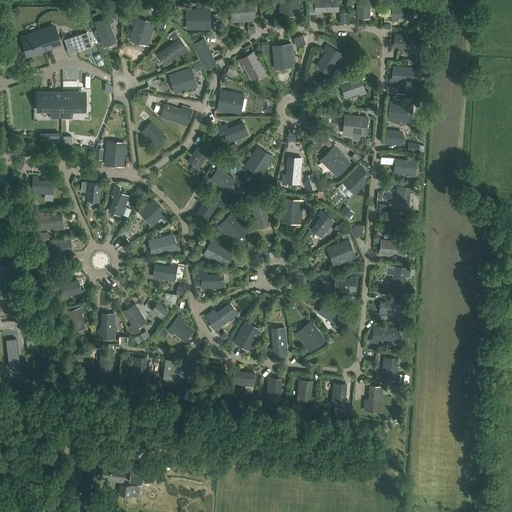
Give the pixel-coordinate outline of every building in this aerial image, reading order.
[(278,0),(279,13),(298,12),(297,0),(278,0)] [(313,0),(314,15),(321,15),(321,12),(336,12),(335,0),(313,0)] [(369,19),(368,0),(349,0),(349,1),(356,1),(356,18),(369,19)] [(255,19),(253,1),(234,3),(235,18),(247,18),(247,20),(255,19)] [(413,20),(414,6),(399,5),(399,2),(392,2),(390,20),(397,21),(398,18),(413,20)] [(189,29),(209,29),(209,10),(189,10),(189,29)] [(103,42),(115,38),(109,23),(113,22),(110,15),(95,21),(103,42)] [(148,42),(153,23),(136,18),(130,37),(148,42)] [(163,29),(166,21),(159,19),(157,27),(163,29)] [(54,26),(23,37),(24,42),(26,46),(29,45),(32,44),(33,47),(35,53),(44,50),(43,49),(47,47),(47,48),(54,46),(53,43),(59,41),(57,35),(54,26)] [(174,41),(179,37),(175,31),(169,34),(174,41)] [(87,32),(76,35),(80,49),(91,45),(87,32)] [(420,53),(420,48),(418,48),(419,36),(394,34),(393,47),(413,48),(413,52),(420,53)] [(183,56),(189,52),(179,39),(158,55),(165,65),(181,53),(183,56)] [(203,39),(194,44),(208,68),(216,63),(203,39)] [(274,66),(292,64),(293,64),(291,44),(272,46),(274,66)] [(339,60),(342,54),(327,44),(323,50),(325,51),(317,64),(328,71),(337,59),(339,60)] [(261,70),(254,57),(256,56),(253,51),(238,59),(241,65),(243,63),(249,74),(255,70),(257,73),(261,70)] [(348,65),(356,58),(352,53),(344,59),(348,65)] [(423,62),(424,55),(416,54),(415,61),(423,62)] [(195,71),(202,69),(199,62),(193,64),(195,71)] [(417,81),(418,68),(393,66),(392,78),(390,78),(389,82),(397,83),(397,79),(417,81)] [(231,77),(235,70),(229,67),(225,73),(231,77)] [(178,91),(197,85),(191,68),(173,74),(178,91)] [(359,96),(366,93),(359,76),(353,78),(354,81),(340,86),(344,99),(358,94),(359,96)] [(41,93),(41,110),(50,110),(50,118),(61,118),(61,91),(56,91),(56,93),(41,93)] [(61,91),(61,118),(73,118),(73,110),(81,110),(81,93),(66,93),(67,91),(61,91)] [(237,110),(240,95),(221,91),(217,109),(225,110),(226,108),(237,110)] [(389,101),(387,120),(407,122),(411,122),(413,103),(409,103),(389,101)] [(181,111),(168,106),(164,117),(186,125),(192,110),(182,107),(181,111)] [(143,118),(150,122),(153,117),(147,113),(143,118)] [(365,136),(367,117),(347,115),(345,134),(365,136)] [(114,127),(117,121),(111,118),(108,124),(114,127)] [(166,140),(164,139),(166,137),(151,123),(143,132),(153,142),(156,139),(162,144),(166,140)] [(246,131),(243,123),(228,128),(227,125),(219,128),(221,133),(225,132),(228,141),(240,137),(239,134),(246,131)] [(398,144),(399,144),(403,141),(404,135),(400,131),(399,131),(387,130),(386,143),(398,144)] [(63,136),(63,144),(71,144),(71,136),(63,136)] [(418,153),(419,143),(409,142),(408,152),(418,153)] [(210,156),(213,152),(199,143),(188,160),(198,167),(207,153),(210,156)] [(219,151),(222,146),(218,143),(214,148),(219,151)] [(123,166),(124,158),(121,157),(123,146),(107,144),(105,164),(123,166)] [(103,159),(104,148),(97,148),(96,159),(103,159)] [(337,176),(350,162),(336,148),(323,162),(337,176)] [(261,176),(272,160),(259,151),(252,160),(250,159),(246,165),(261,176)] [(355,162),(360,156),(356,151),(350,157),(355,162)] [(299,184),(301,158),(288,157),(286,177),(282,176),(282,185),(287,185),(287,183),(299,184)] [(415,177),(416,158),(410,158),(409,160),(394,159),(393,172),(408,174),(408,176),(415,177)] [(227,191),(234,180),(221,171),(223,168),(219,165),(210,179),(227,191)] [(354,193),(366,182),(363,179),(368,174),(360,165),(343,182),(354,193)] [(308,182),(305,183),(307,191),(317,188),(313,174),(306,176),(308,182)] [(52,194),(53,182),(37,181),(37,177),(33,176),(32,193),(52,194)] [(82,190),(87,191),(86,200),(97,201),(99,184),(83,182),(82,190)] [(120,216),(121,216),(128,196),(118,193),(120,189),(114,186),(110,195),(114,197),(108,211),(120,216)] [(143,197),(147,192),(138,186),(132,194),(139,199),(142,196),(143,197)] [(413,193),(413,188),(397,186),(395,207),(407,208),(409,193),(413,193)] [(256,228),(268,225),(269,225),(264,206),(268,205),(266,198),(262,199),(262,201),(251,204),(256,228)] [(154,224),(165,213),(152,199),(140,210),(154,224)] [(207,219),(218,202),(212,199),(209,203),(204,200),(196,213),(207,219)] [(300,221),(302,201),(283,199),(281,219),(300,221)] [(237,215),(243,209),(239,205),(233,210),(237,215)] [(348,218),(354,212),(346,205),(340,211),(348,218)] [(320,237),(333,221),(320,210),(317,214),(320,217),(310,229),(320,237)] [(232,240),(246,227),(231,212),(218,226),(232,240)] [(35,214),(37,231),(42,230),(63,227),(61,215),(45,217),(45,213),(39,214),(35,214)] [(405,231),(406,218),(393,216),(392,229),(405,231)] [(339,232),(343,226),(338,222),(334,228),(339,232)] [(355,239),(364,235),(364,224),(350,228),(355,239)] [(39,242),(52,240),(51,236),(48,232),(38,233),(39,242)] [(175,247),(173,235),(148,241),(151,253),(170,249),(171,253),(178,251),(177,246),(175,247)] [(226,258),(223,256),(226,249),(217,244),(218,242),(213,239),(204,255),(209,258),(210,255),(223,263),(226,258)] [(336,265),(355,257),(348,239),(329,247),(336,265)] [(404,259),(405,252),(401,252),(402,241),(381,239),(380,252),(395,254),(395,258),(404,259)] [(71,253),(69,240),(44,244),(47,257),(71,253)] [(173,281),(176,264),(171,263),(170,267),(154,265),(152,277),(173,281)] [(409,273),(410,268),(393,266),(390,287),(403,288),(405,273),(409,273)] [(207,275),(207,271),(197,271),(197,278),(201,278),(202,288),(223,287),(223,274),(207,275)] [(355,295),(357,277),(350,276),(349,279),(334,277),(333,291),(348,292),(348,295),(355,295)] [(63,297),(67,296),(80,293),(77,280),(64,284),(60,285),(63,297)] [(182,295),(184,288),(178,286),(175,292),(182,295)] [(400,316),(401,299),(396,299),(396,303),(380,302),(379,314),(400,316)] [(338,330),(340,327),(340,326),(339,325),(345,315),(325,301),(317,312),(334,323),(332,326),(338,330)] [(162,317),(167,310),(158,303),(152,310),(162,317)] [(133,334),(139,331),(137,328),(146,322),(135,304),(124,311),(132,324),(129,326),(133,334)] [(235,315),(228,305),(217,313),(214,310),(206,315),(216,328),(235,315)] [(84,325),(81,314),(84,313),(83,307),(64,311),(66,317),(69,317),(73,331),(78,330),(77,327),(84,325)] [(114,335),(114,314),(101,314),(101,329),(97,329),(97,339),(103,339),(103,335),(114,335)] [(179,315),(168,329),(172,333),(174,331),(185,340),(193,330),(182,321),(184,319),(179,315)] [(62,327),(69,325),(67,318),(61,320),(62,327)] [(250,351),(260,333),(243,324),(233,342),(250,351)] [(309,351),(324,340),(312,324),(297,335),(309,351)] [(397,341),(398,328),(373,326),(372,338),(370,338),(370,343),(377,343),(377,339),(397,341)] [(164,337),(168,333),(162,329),(159,333),(164,337)] [(335,338),(338,333),(332,329),(329,333),(335,338)] [(270,356),(287,355),(285,331),(272,332),(274,348),(270,348),(270,356)] [(135,345),(141,341),(137,336),(131,339),(135,345)] [(12,347),(6,348),(9,367),(23,365),(19,342),(11,343),(12,347)] [(73,362),(83,361),(82,353),(72,353),(73,362)] [(115,377),(116,372),(112,372),(113,356),(100,355),(98,376),(107,376),(114,377),(115,377)] [(398,380),(399,379),(399,375),(395,374),(397,358),(384,357),(382,378),(398,380)] [(149,380),(149,375),(145,374),(146,359),(134,358),(132,379),(149,380)] [(184,382),(185,365),(165,363),(164,383),(174,383),(175,381),(184,382)] [(253,386),(255,374),(255,373),(239,372),(239,368),(234,367),(232,384),(253,386)] [(217,389),(219,376),(206,374),(204,387),(217,389)] [(106,387),(114,387),(114,377),(107,376),(106,387)] [(282,406),(283,399),(279,399),(281,379),(268,378),(265,402),(277,404),(277,406),(282,406)] [(314,402),(314,397),(310,397),(312,381),(299,380),(297,400),(314,402)] [(348,406),(348,401),(344,400),(346,385),(333,383),(331,404),(348,406)] [(381,408),(382,387),(369,386),(368,402),(364,401),(364,411),(370,411),(370,407),(381,408)] [(336,406),(335,414),(348,415),(349,407),(336,406)] [(123,481),(125,465),(103,462),(101,477),(109,478),(109,479),(123,481)] [(143,484),(145,464),(131,462),(129,482),(143,484)] [(130,495),(132,485),(120,483),(119,493),(130,495)]
